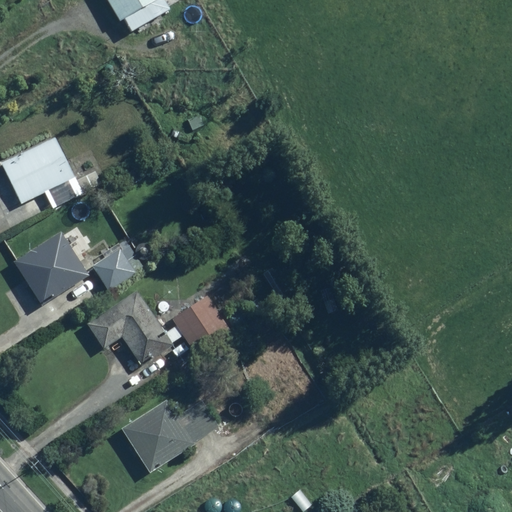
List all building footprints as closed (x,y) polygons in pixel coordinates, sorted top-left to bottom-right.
[(107,0),(119,20),(123,18),(130,30),(169,9),(164,0),(107,0)] [(193,130),(203,125),(199,116),(188,120),(193,130)] [(82,193),(55,137),(1,162),(21,203),(44,191),(52,208),(82,193)] [(78,180),(84,192),(103,183),(96,171),(78,180)] [(41,305),(89,275),(61,231),(13,261),(41,305)] [(124,254),(119,247),(92,265),(109,291),(136,273),(135,271),(142,266),(131,249),(124,254)] [(171,342),(182,335),(176,325),(165,333),(137,290),(87,323),(103,348),(121,336),(142,366),(173,344),(171,342)] [(172,318),(176,325),(182,335),(194,353),(229,330),(206,295),(172,318)] [(195,444),(194,442),(220,426),(201,400),(183,412),(180,408),(174,413),(166,399),(120,428),(149,472),(195,444)] [(312,505),(300,490),(291,497),(303,511),(312,505)]
